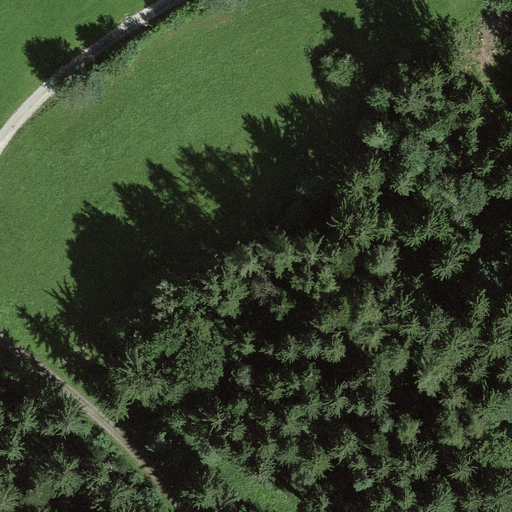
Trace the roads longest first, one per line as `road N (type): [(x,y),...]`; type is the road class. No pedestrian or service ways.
road 1 (track): [(0,347),(147,461),(178,511)]
road 2 (track): [(0,143),(58,81),(180,0)]
